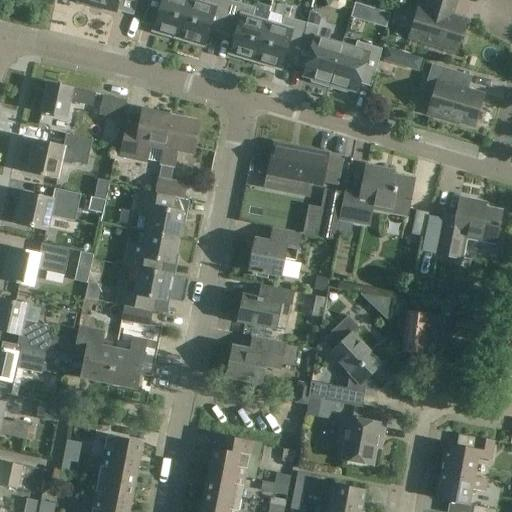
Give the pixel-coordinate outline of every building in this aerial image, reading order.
[(86,0),(103,5),(102,8),(116,12),(119,0),(86,0)] [(179,38),(190,0),(158,0),(163,1),(154,31),(164,34),(163,36),(175,40),(176,38),(179,38)] [(223,28),(232,0),(230,0),(205,0),(205,4),(192,0),(190,0),(179,38),(181,39),(181,42),(193,45),(193,43),(204,46),(210,24),(223,28)] [(255,8),(232,0),(223,28),(237,32),(230,54),(233,55),(232,57),(244,61),(245,58),(255,61),(267,23),(252,18),(255,8)] [(419,7),(410,39),(456,53),(466,21),(451,16),(449,13),(452,2),(457,3),(457,2),(449,0),(427,0),(425,9),(419,7)] [(387,29),(391,14),(357,3),(352,17),(387,29)] [(329,88),(342,46),(316,38),(322,19),(318,15),(311,13),(308,24),(300,49),(310,52),(303,76),(311,78),(310,80),(312,83),(329,88)] [(267,23),(255,61),(265,64),(264,67),(277,70),(277,68),(280,69),(287,47),(299,51),(300,49),(308,24),(284,16),(281,27),(267,23)] [(342,46),(329,88),(346,93),(349,91),(349,90),(357,92),(364,70),(375,73),(382,50),(357,42),(354,49),(342,46)] [(388,47),(385,62),(421,70),(425,55),(388,47)] [(471,77),(432,66),(425,91),(434,93),(428,114),(474,127),(483,95),(467,90),(465,87),(462,86),(465,77),(471,79),(471,77)] [(96,94),(47,84),(41,112),(66,118),(70,102),(93,107),(96,94)] [(127,101),(103,95),(99,116),(123,121),(127,101)] [(126,129),(121,156),(146,161),(160,164),(163,149),(164,149),(171,116),(143,111),(139,131),(126,129)] [(160,164),(154,195),(176,199),(176,197),(184,199),(186,184),(171,181),(176,157),(168,156),(170,151),(193,155),(199,122),(171,116),(164,149),(163,149),(160,164)] [(34,141),(27,172),(58,179),(62,162),(70,164),(73,163),(87,165),(92,140),(67,135),(64,148),(34,141)] [(273,144),(267,176),(322,187),(322,182),(337,185),(342,160),(327,157),(328,155),(273,144)] [(382,168),(367,164),(361,195),(346,192),(340,221),(369,226),(372,210),(406,217),(414,177),(392,173),(392,174),(382,172),(382,168)] [(22,193),(15,224),(48,231),(51,216),(74,221),(80,195),(75,194),(54,189),(52,200),(22,193)] [(135,215),(132,229),(147,232),(178,238),(183,213),(173,211),(176,199),(154,195),(140,192),(135,215)] [(306,218),(303,235),(333,241),(342,195),(329,192),(327,198),(323,198),(319,220),(306,218)] [(445,215),(438,255),(459,259),(459,258),(455,257),(459,238),(496,245),(502,210),(477,205),(478,200),(460,197),(456,217),(445,215)] [(102,213),(105,201),(95,198),(91,198),(89,210),(102,213)] [(254,239),(248,271),(281,277),(285,258),(297,261),(299,250),(301,236),(272,230),(269,242),(254,239)] [(129,245),(124,268),(139,271),(140,270),(160,274),(160,273),(163,262),(173,264),(178,238),(147,232),(144,248),(129,245)] [(70,250),(41,244),(39,255),(10,249),(3,280),(33,287),(37,270),(64,276),(70,250)] [(81,252),(78,264),(91,267),(93,255),(81,252)] [(121,282),(117,305),(123,306),(152,312),(152,311),(154,299),(165,301),(170,275),(160,273),(160,274),(140,270),(139,271),(137,285),(121,282)] [(105,294),(100,293),(101,285),(88,282),(85,299),(103,302),(105,294)] [(294,293),(263,286),(260,299),(245,296),(242,312),(240,312),(237,323),(247,325),(247,323),(287,331),(294,293)] [(296,294),(295,305),(312,305),(313,295),(296,294)] [(325,299),(316,297),(313,317),(323,318),(325,299)] [(0,299),(0,330),(20,335),(18,345),(47,351),(73,356),(75,346),(49,340),(52,327),(24,321),(27,306),(0,299)] [(151,314),(124,308),(121,321),(149,327),(151,314)] [(429,315),(407,312),(402,352),(439,356),(444,317),(429,316),(429,315)] [(360,328),(348,317),(326,338),(336,348),(330,354),(360,384),(381,364),(354,334),(360,328)] [(488,322),(457,318),(454,337),(486,341),(488,322)] [(81,378),(109,384),(116,349),(101,346),(103,333),(79,328),(75,346),(73,356),(85,359),(81,378)] [(286,343),(262,338),(259,352),(233,347),(226,377),(261,385),(264,368),(281,371),(282,364),(293,367),(297,348),(286,346),(286,343)] [(130,352),(116,349),(109,384),(136,389),(145,341),(132,339),(130,352)] [(0,379),(11,382),(14,368),(42,374),(47,352),(47,351),(18,345),(17,346),(3,342),(1,350),(0,349),(0,379)] [(358,391),(310,382),(310,384),(308,397),(326,401),(355,406),(358,391)] [(0,402),(0,433),(26,439),(33,441),(36,428),(29,427),(1,421),(5,404),(0,402)] [(61,406),(40,402),(36,417),(58,422),(61,406)] [(385,424),(344,417),(341,431),(346,431),(341,459),(372,465),(377,437),(382,438),(385,424)] [(442,472),(474,477),(478,458),(491,460),(494,441),(459,434),(457,446),(452,445),(450,451),(445,450),(442,472)] [(213,448),(209,470),(245,477),(252,442),(217,435),(214,448),(213,448)] [(105,449),(103,457),(139,465),(144,443),(108,436),(105,449)] [(67,440),(65,450),(80,453),(82,443),(67,440)] [(78,463),(80,454),(80,453),(65,450),(63,460),(78,463)] [(99,479),(135,486),(139,465),(103,457),(103,458),(99,479)] [(22,467),(3,463),(0,475),(0,484),(18,489),(21,475),(22,467)] [(69,473),(54,470),(53,480),(67,483),(69,473)] [(241,498),(245,477),(209,470),(205,491),(241,498)] [(292,499),(304,502),(310,474),(298,472),(292,499)] [(474,477),(442,472),(437,498),(450,500),(449,502),(469,505),(472,489),(485,492),(487,480),(474,477)] [(274,483),(289,486),(291,476),(276,473),(274,483)] [(135,486),(99,479),(95,500),(131,507),(135,486)] [(287,496),(289,486),(274,483),(272,493),(287,496)] [(330,506),(361,511),(365,490),(334,484),(330,506)] [(205,491),(200,511),(237,511),(241,498),(205,491)] [(302,511),(304,502),(292,499),(291,509),(302,511)] [(129,511),(131,507),(95,500),(92,511),(129,511)] [(41,501),(39,511),(45,511),(54,511),(56,504),(41,501)]
